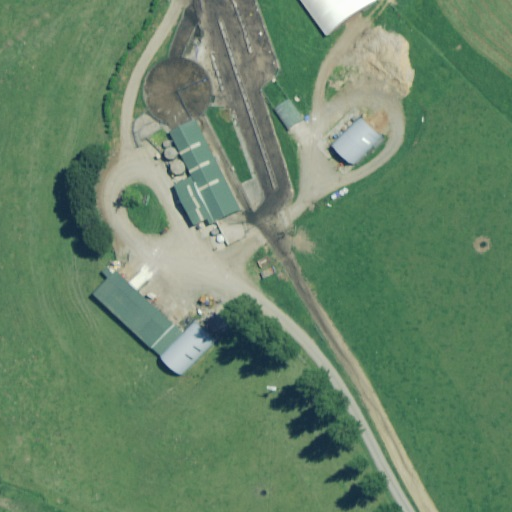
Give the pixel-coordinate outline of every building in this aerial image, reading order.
[(376,0),(302,0),(328,35),(376,0)] [(305,118),(292,98),(276,108),(290,129),(305,118)] [(381,137),(364,118),(334,144),(352,164),(381,137)] [(240,209),(196,120),(170,133),(192,176),(176,184),(197,226),(209,219),(211,224),(240,209)] [(292,225),(281,232),(287,241),(298,234),(292,225)] [(184,332),(112,265),(103,274),(109,280),(96,294),(182,375),(215,340),(195,321),(184,332)]
